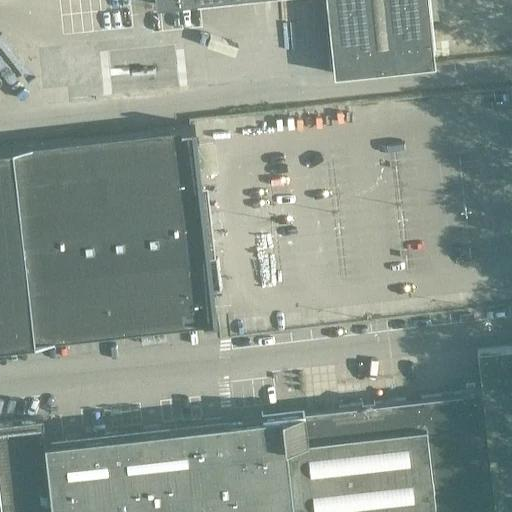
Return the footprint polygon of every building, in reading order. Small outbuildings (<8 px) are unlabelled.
[(427,0),(154,0),(154,4),(190,0),(325,0),(333,73),(434,62),(427,0)] [(0,342),(213,318),(191,124),(0,145),(0,342)] [(511,344),(476,348),(480,389),(494,509),(511,506),(511,344)] [(301,408),(291,410),(303,511),(494,511),(494,509),(480,389),(301,408)] [(281,411),(44,438),(52,511),(303,511),(291,410),(281,411)] [(41,418),(0,422),(0,511),(52,511),(44,438),(41,418)]
